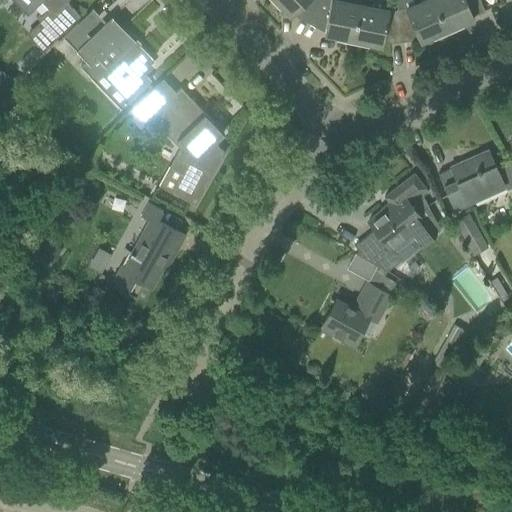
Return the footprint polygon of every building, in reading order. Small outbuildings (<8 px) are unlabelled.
[(0,0),(3,4),(7,0),(17,0),(26,9),(35,0),(39,0),(48,8),(38,18),(57,38),(79,16),(66,2),(67,0),(0,0)] [(275,0),(291,15),(296,10),(311,18),(321,0),(275,0)] [(321,0),(311,18),(325,26),(324,33),(355,40),(361,6),(360,5),(360,0),(321,0)] [(395,0),(396,11),(399,36),(416,34),(419,41),(447,29),(433,0),(395,0)] [(433,0),(447,29),(473,18),(472,17),(484,12),(478,0),(433,0)] [(383,37),(399,36),(396,11),(389,12),(361,6),(355,40),(382,45),(383,37)] [(105,22),(75,50),(85,61),(80,67),(88,75),(89,74),(102,71),(128,99),(129,100),(150,80),(144,74),(153,66),(150,63),(153,60),(149,56),(138,45),(111,16),(105,22)] [(0,97),(8,90),(18,80),(13,77),(10,73),(8,71),(3,72),(0,70),(0,97)] [(183,144),(171,167),(183,173),(172,191),(195,204),(224,153),(215,144),(225,135),(213,123),(180,89),(177,92),(154,114),(183,144)] [(8,90),(0,97),(0,112),(2,111),(16,98),(8,90)] [(140,127),(154,114),(140,100),(126,113),(140,127)] [(510,186),(511,185),(511,167),(508,160),(496,166),(488,150),(449,167),(450,168),(438,174),(446,192),(452,206),(507,180),(510,186)] [(374,230),(354,246),(357,250),(356,253),(388,271),(400,261),(421,244),(442,229),(432,213),(428,206),(422,196),(428,192),(413,174),(384,196),(390,204),(368,221),(374,230)] [(162,211),(149,204),(141,218),(150,222),(133,253),(124,249),(123,251),(128,254),(114,280),(117,282),(115,287),(118,288),(136,298),(144,282),(150,285),(171,247),(176,249),(183,235),(157,221),(162,211)] [(489,247),(469,214),(454,223),(474,256),(489,247)] [(46,241),(38,255),(54,264),(62,250),(46,241)] [(352,309),(336,299),(320,326),(338,336),(352,344),(369,314),(372,309),(379,313),(389,296),(395,283),(374,271),(367,283),(354,306),(352,309)] [(509,299),(497,278),(492,281),(504,302),(509,299)] [(453,325),(441,347),(455,355),(467,333),(453,325)] [(474,345),(466,357),(478,365),(486,353),(474,345)] [(368,381),(360,395),(380,406),(381,405),(388,392),(368,381)]
